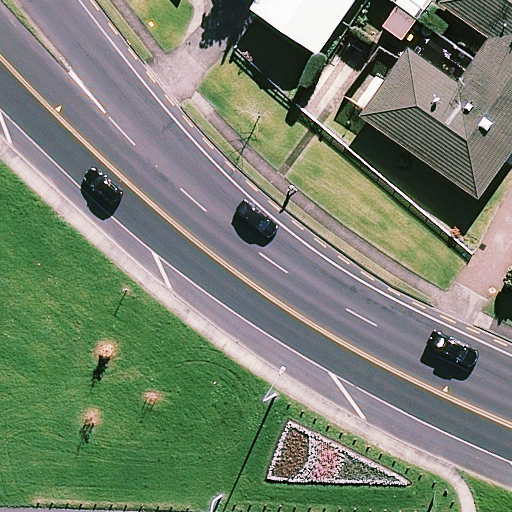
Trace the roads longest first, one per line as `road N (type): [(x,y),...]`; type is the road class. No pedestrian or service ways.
road 1 (secondary): [(511,425),(374,362),(271,302),(165,216)]
road 2 (secondary): [(45,0),(75,39),(165,216)]
road 3 (secondary): [(165,216),(0,58)]
